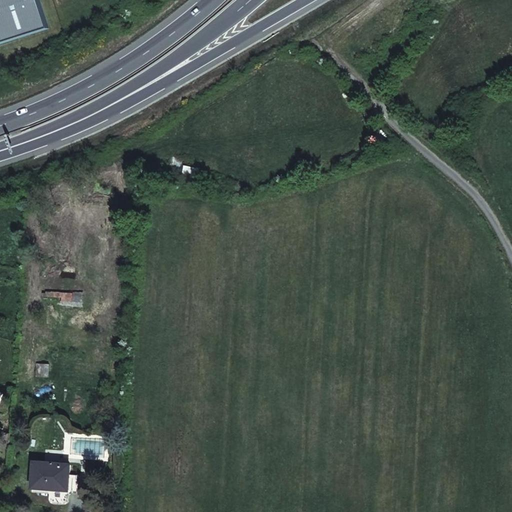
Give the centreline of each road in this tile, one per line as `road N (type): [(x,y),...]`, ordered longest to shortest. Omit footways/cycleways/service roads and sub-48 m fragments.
road 1 (motorway): [(0,151),(52,138),(146,93),(304,0)]
road 2 (unclassified): [(307,30),(409,147),(481,187),(511,254)]
road 3 (trunk): [(0,148),(92,108),(252,0)]
road 4 (trunk): [(214,0),(155,47),(63,100),(0,122)]
